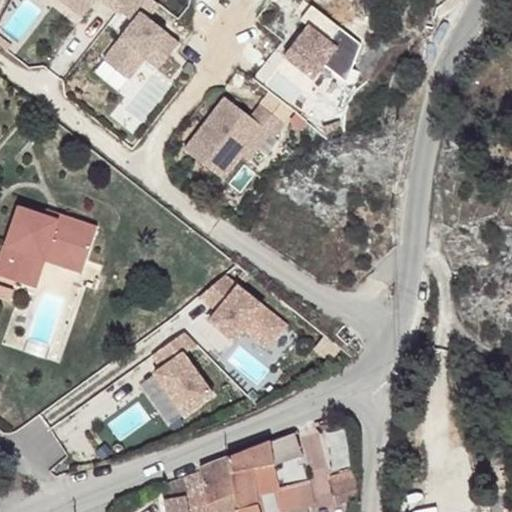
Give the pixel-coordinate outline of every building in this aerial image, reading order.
[(59,0),(81,17),(94,0),(99,0),(118,14),(128,0),(59,0)] [(158,5),(151,0),(128,0),(119,13),(133,23),(105,60),(131,80),(146,60),(160,70),(180,42),(148,19),(158,5)] [(286,60),(314,82),(338,52),(330,46),(341,32),(314,9),(302,23),(310,29),(286,60)] [(253,122),(228,101),(186,152),(223,183),(242,160),(265,133),(270,138),(275,143),(286,130),(263,111),(253,122)] [(270,138),(265,133),(242,160),(248,165),(270,138)] [(511,164),(511,135),(506,135),(501,168),(511,170),(511,164)] [(45,218),(20,210),(8,247),(5,246),(0,260),(0,277),(24,285),(33,259),(47,263),(51,251),(89,263),(100,226),(63,215),(61,223),(45,218)] [(49,210),(45,218),(61,223),(63,215),(49,210)] [(51,251),(47,263),(85,275),(89,263),(51,251)] [(47,263),(33,259),(24,285),(38,290),(47,263)] [(286,325),(224,276),(200,298),(217,312),(209,322),(235,342),(244,330),(268,349),(286,325)] [(185,355),(198,345),(186,333),(154,357),(163,370),(156,375),(186,416),(214,395),(185,355)] [(269,467),(264,442),(196,468),(197,471),(197,472),(200,480),(204,510),(204,511),(256,511),(243,479),(269,467)] [(355,488),(358,467),(329,478),(330,499),(355,488)] [(197,472),(197,471),(158,486),(163,511),(204,511),(204,510),(200,480),(197,472)] [(290,511),(308,505),(301,478),(275,489),(280,511),(290,511)]
